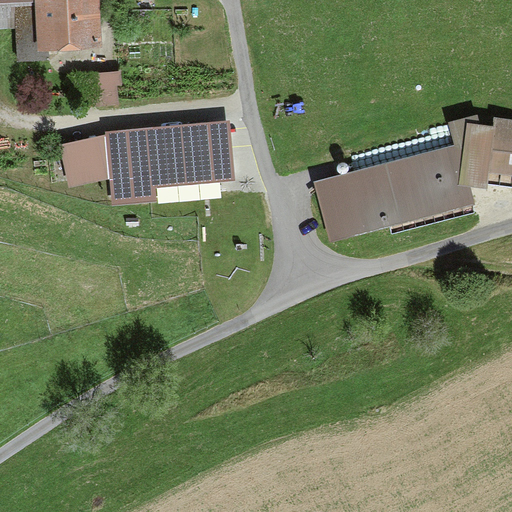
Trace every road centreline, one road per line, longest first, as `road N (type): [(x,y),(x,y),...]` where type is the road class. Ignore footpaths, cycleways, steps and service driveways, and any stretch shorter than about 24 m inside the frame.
road 1 (residential): [(511,228),(306,291),(156,361),(0,457)]
road 2 (track): [(306,291),(259,145),(227,0)]
